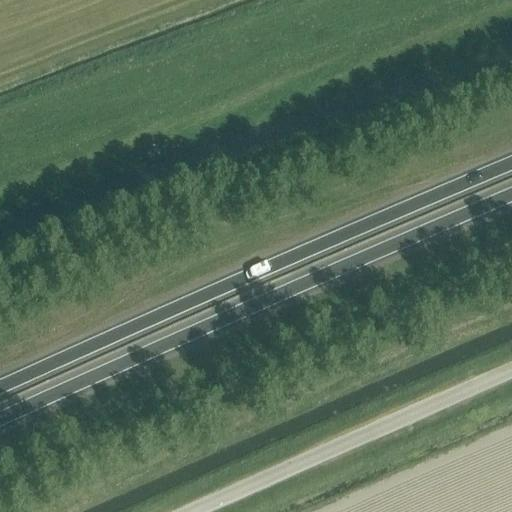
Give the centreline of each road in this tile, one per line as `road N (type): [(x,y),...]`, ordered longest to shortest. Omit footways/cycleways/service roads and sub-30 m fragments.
road 1 (trunk): [(0,416),(511,193)]
road 2 (trunk): [(511,160),(0,383)]
road 3 (unclassified): [(194,511),(511,372)]
